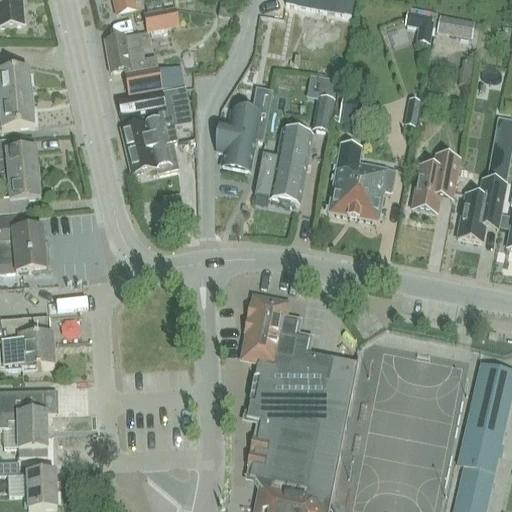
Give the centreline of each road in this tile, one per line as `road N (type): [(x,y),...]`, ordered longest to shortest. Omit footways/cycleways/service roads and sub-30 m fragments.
road 1 (residential): [(199,266),(160,270),(123,247),(65,0)]
road 2 (residential): [(511,307),(312,267),(199,266)]
road 3 (residential): [(206,511),(210,400),(199,266)]
